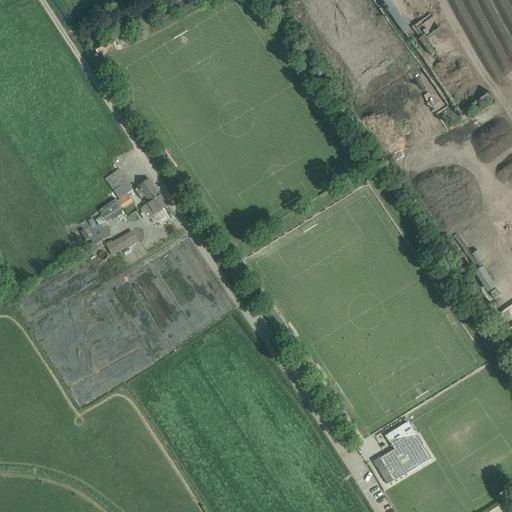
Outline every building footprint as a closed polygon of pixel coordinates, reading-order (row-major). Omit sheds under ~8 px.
[(398,0),(379,0),(379,1),(402,34),(416,24),(398,0)] [(94,48),(97,54),(115,44),(112,38),(94,48)] [(119,169),(105,179),(119,199),(133,189),(119,169)] [(149,202),(140,208),(143,212),(140,214),(145,221),(151,218),(154,223),(160,220),(161,221),(167,217),(162,210),(167,207),(159,194),(150,180),(134,190),(140,198),(144,195),(148,201),(149,202)] [(117,201),(123,209),(133,202),(127,194),(117,201)] [(121,211),(123,210),(117,201),(116,199),(99,211),(106,221),(112,218),(113,220),(123,213),(121,211)] [(105,244),(112,256),(129,246),(124,239),(114,245),(111,241),(105,244)] [(94,242),(88,246),(92,254),(99,250),(94,242)] [(474,272),(487,292),(496,287),(483,267),(474,272)] [(379,458),(373,462),(387,485),(393,481),(430,459),(431,459),(417,436),(395,439),(389,443),(390,443),(394,449),(379,458)]
